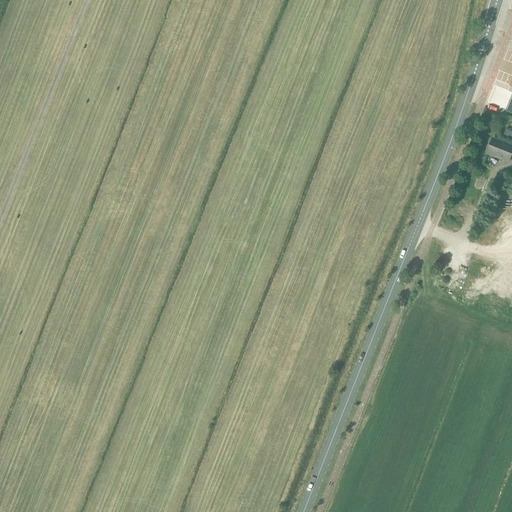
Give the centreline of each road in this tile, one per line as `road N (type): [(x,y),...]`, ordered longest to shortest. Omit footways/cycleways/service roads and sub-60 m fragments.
road 1 (secondary): [(304,511),(498,0)]
road 2 (track): [(0,222),(86,0)]
